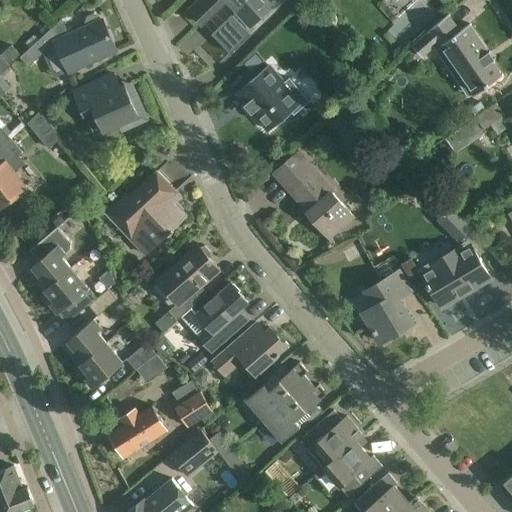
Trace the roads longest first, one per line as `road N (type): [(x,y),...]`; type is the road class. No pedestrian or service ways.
road 1 (residential): [(382,396),(235,229),(134,0)]
road 2 (residential): [(480,511),(382,396)]
road 3 (residential): [(382,396),(511,320)]
